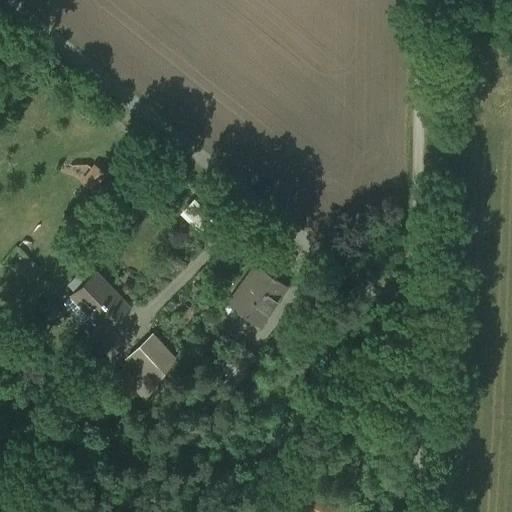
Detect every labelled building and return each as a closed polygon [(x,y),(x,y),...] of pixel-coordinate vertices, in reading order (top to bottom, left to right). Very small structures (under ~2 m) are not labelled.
[(87,180),(96,188),(109,171),(100,164),(87,180)] [(200,196),(186,212),(206,231),(221,215),(200,196)] [(255,264),(228,303),(258,324),(276,298),(272,295),(281,282),(255,264)] [(111,294),(93,274),(83,284),(75,291),(73,293),(92,312),(90,314),(103,328),(126,306),(113,292),(111,294)] [(83,284),(76,277),(68,284),(75,291),(83,284)] [(92,312),(73,293),(63,302),(82,322),(90,314),(92,312)] [(174,356),(152,333),(125,357),(153,386),(174,356)] [(246,370),(225,356),(217,367),(227,374),(221,383),(231,391),(246,370)] [(346,511),(351,504),(310,484),(296,511),(346,511)]
